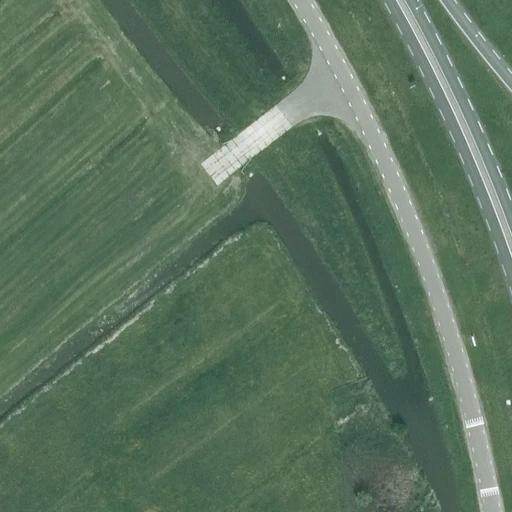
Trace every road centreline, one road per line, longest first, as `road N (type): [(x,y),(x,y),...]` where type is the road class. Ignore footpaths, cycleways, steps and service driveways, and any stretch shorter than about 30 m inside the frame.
road 1 (unclassified): [(491,511),(427,265),(344,78),(297,0)]
road 2 (primary): [(389,0),(459,141),(511,279)]
road 3 (primary): [(511,221),(409,0)]
road 4 (track): [(344,78),(207,176)]
